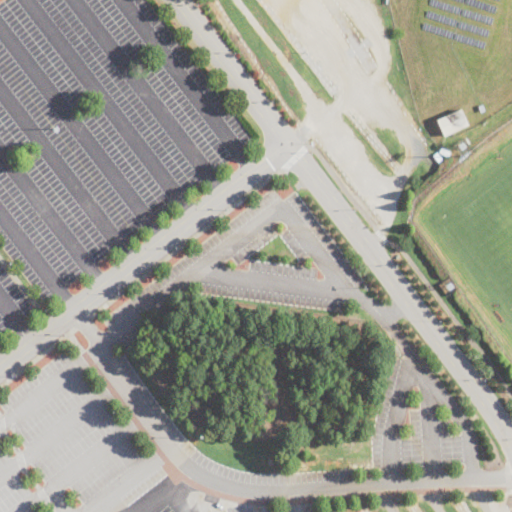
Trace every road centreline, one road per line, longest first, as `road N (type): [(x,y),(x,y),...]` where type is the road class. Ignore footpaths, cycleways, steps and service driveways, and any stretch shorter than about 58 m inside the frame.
road 1 (residential): [(70,311),(182,463),(219,484),(258,490),(511,479)]
road 2 (residential): [(511,443),(457,351),(286,141)]
road 3 (residential): [(0,366),(286,141)]
road 4 (residential): [(173,0),(286,141)]
